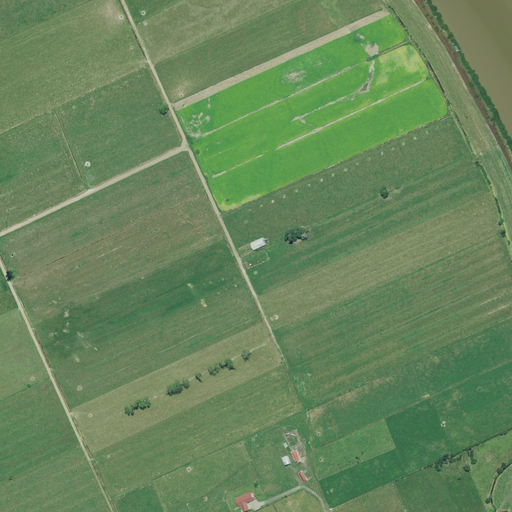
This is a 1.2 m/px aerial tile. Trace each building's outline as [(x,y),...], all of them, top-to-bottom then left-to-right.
[(267,245),(263,238),(251,243),(255,250),(267,245)] [(302,462),(297,450),(292,453),(296,462),(298,461),(299,463),(302,462)] [(291,464),(288,456),(282,458),(285,466),(291,464)] [(308,480),(303,471),(299,473),(304,483),(308,480)] [(255,496),(253,497),(252,492),(236,499),(239,506),(241,505),(244,511),(250,510),(248,503),(255,500),(256,499),(255,496)]
